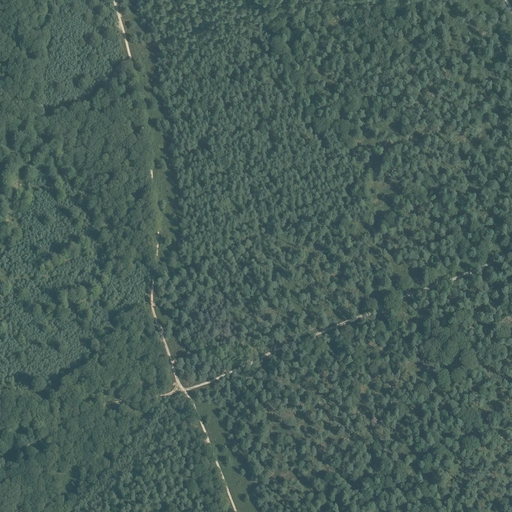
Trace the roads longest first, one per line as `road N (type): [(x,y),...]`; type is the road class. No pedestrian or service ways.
road 1 (track): [(116,0),(146,140),(150,312),(182,389)]
road 2 (track): [(182,389),(511,250)]
road 3 (track): [(0,423),(182,389)]
road 4 (track): [(182,389),(231,511)]
